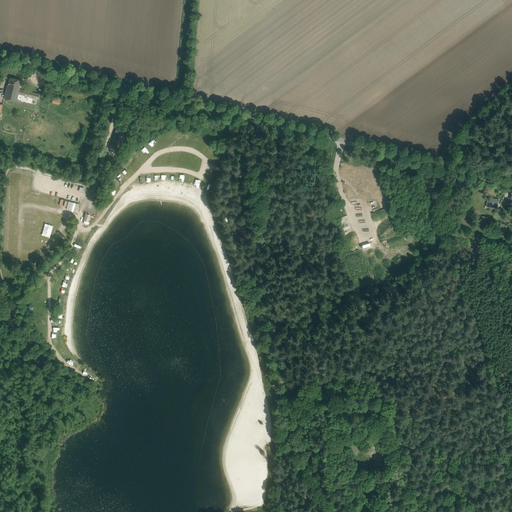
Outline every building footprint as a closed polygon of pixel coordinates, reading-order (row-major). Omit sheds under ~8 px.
[(6,89),(4,98),(16,101),(17,100),(18,94),(23,95),(38,99),(39,94),(19,89),(20,88),(19,87),(21,80),(10,77),(9,80),(8,84),(7,84),(6,89)] [(52,103),(61,105),(62,98),(54,96),(52,103)] [(486,206),(497,208),(499,199),(487,197),(486,206)] [(79,204),(69,201),(67,209),(77,211),(79,204)] [(490,217),(483,216),(480,227),(487,229),(490,217)] [(511,239),(498,236),(497,238),(500,239),(500,241),(511,244),(511,239)]
